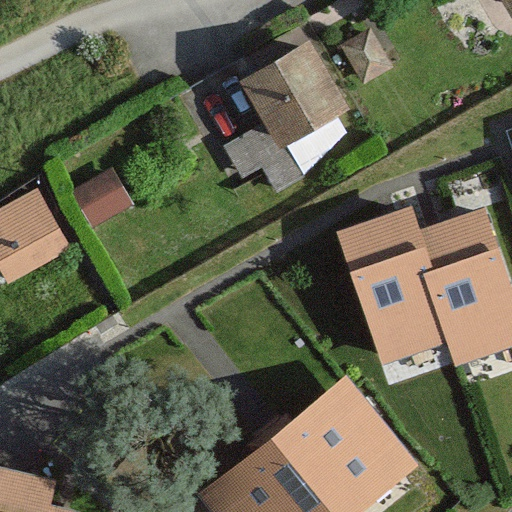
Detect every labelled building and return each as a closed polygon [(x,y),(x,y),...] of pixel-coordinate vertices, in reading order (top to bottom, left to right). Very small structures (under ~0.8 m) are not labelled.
[(511,0),(503,0),(511,16),(511,0)] [(262,105),(284,143),(349,105),(306,32),(217,84),(237,119),(262,105)] [(40,192),(0,215),(0,278),(5,287),(73,248),(40,192)] [(459,355),(511,335),(511,300),(482,212),(417,236),(409,214),(343,237),(386,356),(451,333),(459,355)] [(343,380),(207,489),(226,511),(333,511),(404,455),(343,380)] [(68,511),(39,506),(43,483),(0,475),(0,511),(68,511)]
